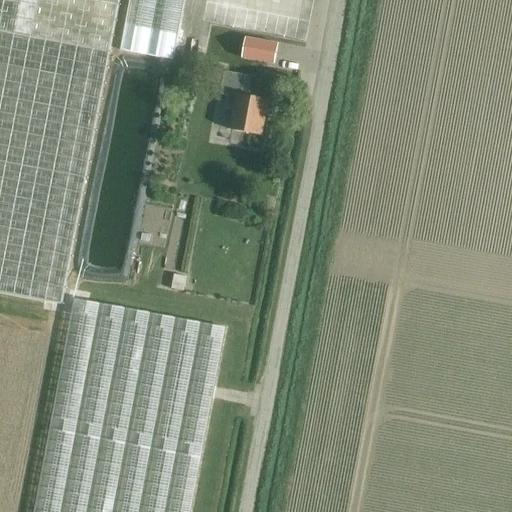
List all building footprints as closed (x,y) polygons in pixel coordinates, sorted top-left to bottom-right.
[(0,0),(0,293),(44,302),(53,303),(62,305),(110,53),(120,0),(131,0),(122,51),(173,60),(184,0),(0,0)] [(246,38),(242,58),(275,64),(278,44),(246,38)] [(261,136),(268,99),(257,97),(260,78),(225,72),(221,94),(228,96),(226,108),(234,110),(230,130),(261,136)] [(174,274),(172,289),(185,291),(187,277),(174,274)] [(191,511),(226,328),(74,299),(34,511),(191,511)]
